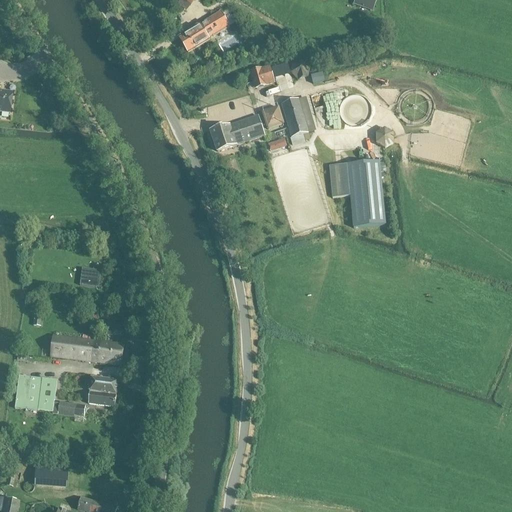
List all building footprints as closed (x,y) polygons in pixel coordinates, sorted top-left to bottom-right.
[(357,0),(355,7),(374,14),(377,5),(378,0),(357,0)] [(200,23),(187,31),(188,34),(179,39),(187,53),(209,40),(208,39),(229,26),(221,12),(200,25),(200,23)] [(293,61),(293,77),(310,78),(311,62),(293,61)] [(289,63),(273,67),(276,78),(292,74),(289,63)] [(255,89),(274,84),(269,68),(251,73),(255,89)] [(313,84),(324,82),(322,75),(311,77),(313,84)] [(0,112),(10,114),(12,93),(0,91),(0,112)] [(328,112),(337,110),(333,96),(324,99),(328,112)] [(306,128),(312,126),(305,99),(282,106),(291,139),(308,134),(306,128)] [(263,113),(269,130),(285,124),(279,107),(263,113)] [(217,152),(265,137),(258,117),(222,129),(221,128),(210,131),(217,152)] [(385,126),(374,140),(387,149),(397,136),(385,126)] [(353,229),(385,226),(379,162),(330,167),(333,199),(350,197),(353,229)] [(82,269),(82,286),(101,287),(101,269),(82,269)] [(91,363),(94,341),(55,337),(51,358),(91,363)] [(94,341),(91,363),(121,366),(123,345),(94,341)] [(39,412),(39,411),(53,413),(55,404),(58,381),(20,376),(16,409),(39,412)] [(115,408),(118,382),(92,379),(89,404),(115,408)] [(60,403),(60,405),(58,416),(75,418),(75,416),(84,417),(86,407),(60,403)] [(68,487),(69,471),(37,468),(35,485),(68,487)] [(77,511),(116,511),(118,509),(81,499),(77,511)] [(18,511),(20,503),(7,500),(4,511),(18,511)]
